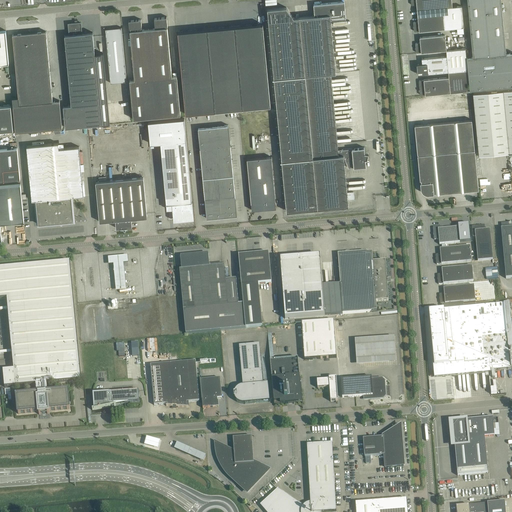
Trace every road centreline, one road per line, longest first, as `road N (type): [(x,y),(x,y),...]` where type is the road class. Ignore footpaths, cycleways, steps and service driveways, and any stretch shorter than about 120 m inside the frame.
road 1 (unclassified): [(0,440),(424,409)]
road 2 (unclassified): [(0,253),(408,214)]
road 3 (unclassified): [(408,214),(388,0)]
road 4 (unclassified): [(424,409),(408,214)]
road 5 (unknown): [(381,217),(357,23)]
road 6 (unclassified): [(0,15),(166,0)]
road 7 (secondary): [(0,484),(101,476),(162,490)]
road 8 (secondary): [(167,481),(114,466),(9,471)]
